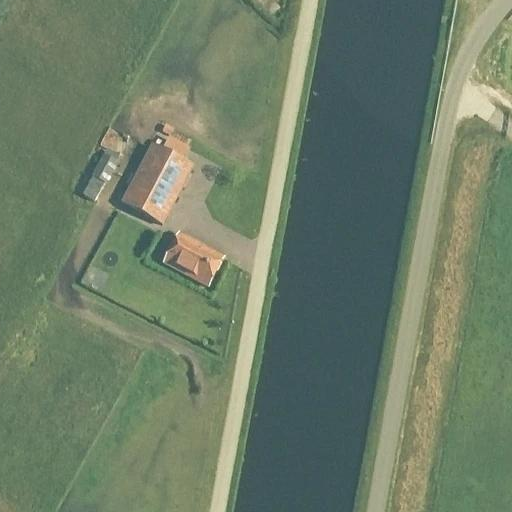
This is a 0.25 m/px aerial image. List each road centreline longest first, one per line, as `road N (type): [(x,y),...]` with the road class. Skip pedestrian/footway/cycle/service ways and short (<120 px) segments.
road 1 (unclassified): [(376,511),(455,82),(470,47),(509,0)]
road 2 (unclassified): [(216,511),(311,0)]
